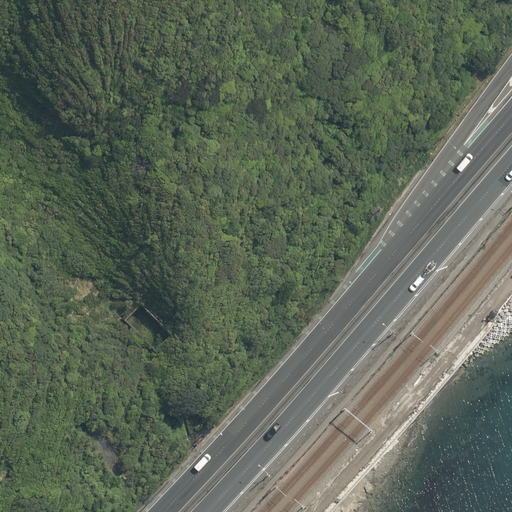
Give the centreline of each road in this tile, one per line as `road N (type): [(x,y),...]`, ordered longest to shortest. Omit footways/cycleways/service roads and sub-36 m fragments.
road 1 (trunk): [(178,511),(369,296),(511,112)]
road 2 (trunk): [(511,167),(217,511)]
